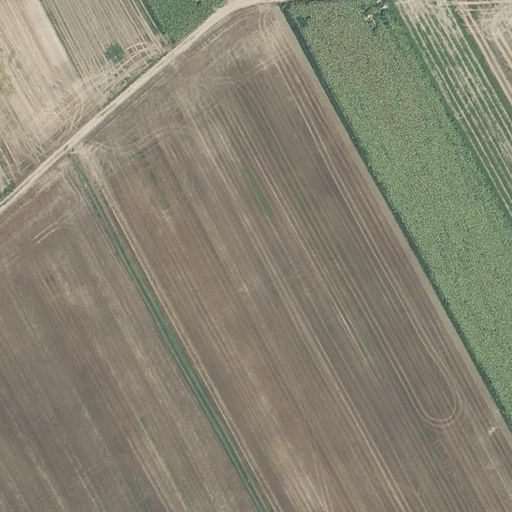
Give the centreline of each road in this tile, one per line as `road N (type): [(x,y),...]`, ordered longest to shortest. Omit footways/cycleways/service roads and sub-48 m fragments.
road 1 (track): [(261,511),(67,147)]
road 2 (track): [(0,207),(217,15),(248,0)]
